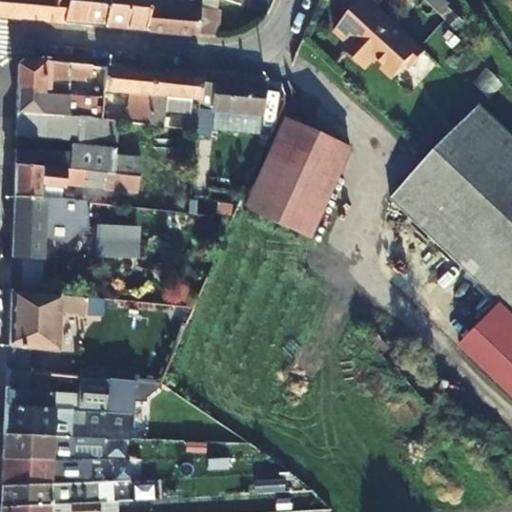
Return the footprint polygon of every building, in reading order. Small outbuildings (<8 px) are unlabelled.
[(0,0),(0,16),(61,22),(65,0),(0,0)] [(88,0),(65,0),(61,22),(84,23),(88,0)] [(88,0),(84,23),(104,26),(109,0),(88,0)] [(109,0),(104,26),(122,27),(128,0),(109,0)] [(128,0),(122,27),(144,29),(150,0),(128,0)] [(150,0),(144,29),(196,33),(198,7),(198,0),(150,0)] [(411,66),(426,51),(390,17),(372,0),(356,0),(351,6),(355,10),(335,30),(352,46),(351,48),(368,65),(376,56),(391,70),(403,58),(411,66)] [(372,0),(390,17),(398,10),(388,0),(409,0),(419,9),(426,1),(425,0),(372,0)] [(425,0),(426,1),(438,14),(447,3),(444,0),(425,0)] [(196,33),(211,35),(214,8),(198,7),(196,33)] [(403,58),(391,70),(400,78),(411,66),(403,58)] [(44,94),(67,96),(69,77),(91,79),(92,66),(26,60),(18,65),(17,89),(44,91),(44,94)] [(104,91),(105,67),(96,66),(92,97),(103,98),(104,91)] [(153,71),(105,67),(104,91),(128,94),(138,95),(137,104),(136,124),(148,125),(153,71)] [(198,100),(200,75),(153,71),(148,125),(160,127),(163,97),(198,100)] [(198,100),(197,110),(212,111),(211,114),(261,118),(261,113),(276,114),(280,83),(200,75),(198,100)] [(92,97),(67,96),(44,94),(44,91),(17,89),(17,112),(97,120),(101,120),(103,98),(92,97)] [(127,103),(137,104),(138,95),(128,94),(127,103)] [(511,199),(511,133),(482,106),(450,139),(511,199)] [(95,142),(97,120),(17,112),(16,135),(95,142)] [(196,127),(196,120),(189,119),(189,117),(170,115),(168,127),(195,130),(196,127)] [(283,117),(243,208),(310,238),(352,147),(283,117)] [(195,130),(210,132),(210,121),(196,120),(196,127),(195,130)] [(511,199),(450,139),(431,160),(391,201),(501,306),(511,294),(511,199)] [(69,169),(113,174),(114,149),(72,145),(71,155),(69,169)] [(36,167),(37,152),(15,149),(14,164),(17,165),(36,167)] [(71,155),(37,152),(36,167),(69,169),(71,155)] [(41,187),(60,189),(65,189),(66,186),(138,193),(140,176),(113,174),(69,169),(36,167),(17,165),(14,164),(13,197),(40,197),(41,187)] [(58,199),(60,189),(41,187),(40,197),(58,199)] [(66,242),(78,232),(100,235),(98,255),(136,259),(139,233),(130,232),(131,227),(107,225),(106,229),(89,227),(91,203),(58,199),(40,197),(13,197),(10,257),(44,260),(45,236),(66,242)] [(291,234),(279,246),(324,294),(336,282),(291,234)] [(42,293),(44,260),(10,257),(9,290),(42,293)] [(87,297),(96,298),(96,278),(88,277),(87,297)] [(9,290),(6,348),(58,351),(60,314),(86,315),(87,297),(42,293),(9,290)] [(101,316),(101,299),(96,298),(87,297),(86,315),(101,316)] [(5,370),(2,436),(53,437),(53,424),(70,425),(71,418),(84,419),(84,427),(132,429),(135,380),(132,380),(81,376),(79,411),(56,409),(54,393),(29,392),(31,372),(8,370),(5,370)] [(53,424),(53,437),(69,437),(70,425),(53,424)] [(69,437),(53,437),(2,436),(1,460),(51,461),(52,447),(89,448),(90,437),(69,437)] [(81,461),(51,461),(1,460),(0,485),(51,483),(51,473),(81,473),(81,461)] [(69,490),(68,482),(51,483),(0,485),(0,486),(0,507),(2,508),(75,504),(100,502),(107,502),(106,481),(92,481),(92,490),(69,490)] [(107,502),(100,502),(99,511),(116,511),(116,501),(107,502)] [(0,511),(99,511),(100,502),(75,504),(2,508),(0,507),(0,511)]
